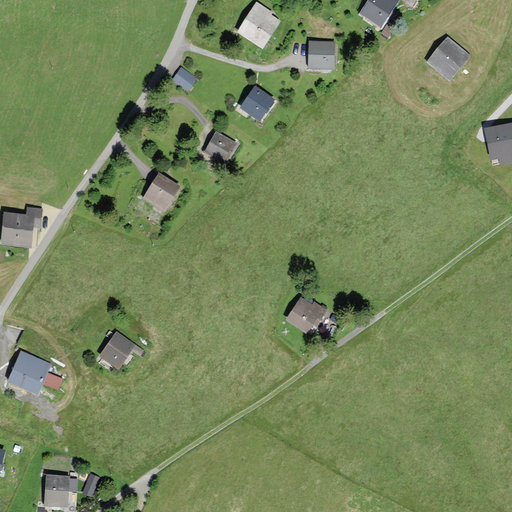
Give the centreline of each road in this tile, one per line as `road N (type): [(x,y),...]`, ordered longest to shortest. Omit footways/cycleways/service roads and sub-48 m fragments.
road 1 (track): [(155,470),(511,221)]
road 2 (unclassified): [(192,0),(140,103),(0,314)]
